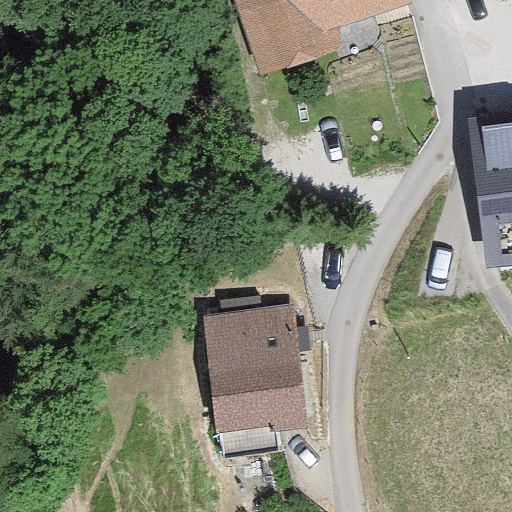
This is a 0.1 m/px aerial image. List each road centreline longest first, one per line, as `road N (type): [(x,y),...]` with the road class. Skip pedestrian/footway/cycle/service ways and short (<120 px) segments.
road 1 (unclassified): [(464,121),(391,217),(343,363),(348,511)]
road 2 (unclassified): [(442,0),(464,121)]
